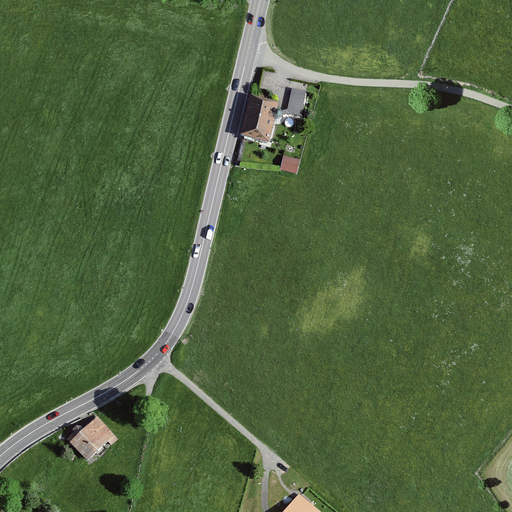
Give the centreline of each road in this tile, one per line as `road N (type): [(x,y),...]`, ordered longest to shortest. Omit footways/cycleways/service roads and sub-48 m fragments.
road 1 (primary): [(0,455),(139,370),(176,326),(260,0)]
road 2 (track): [(511,110),(434,87),(310,77),(249,46)]
